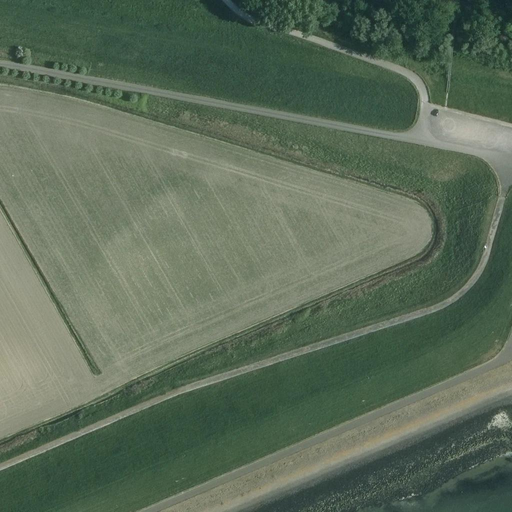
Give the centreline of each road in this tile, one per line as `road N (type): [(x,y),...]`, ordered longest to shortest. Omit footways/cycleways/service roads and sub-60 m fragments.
road 1 (unclassified): [(0,463),(178,388),(240,376),(448,302),(478,275),(511,174)]
road 2 (unclassified): [(0,72),(421,139)]
road 3 (unclassified): [(421,139),(426,102),(419,80),(251,20),(221,0)]
